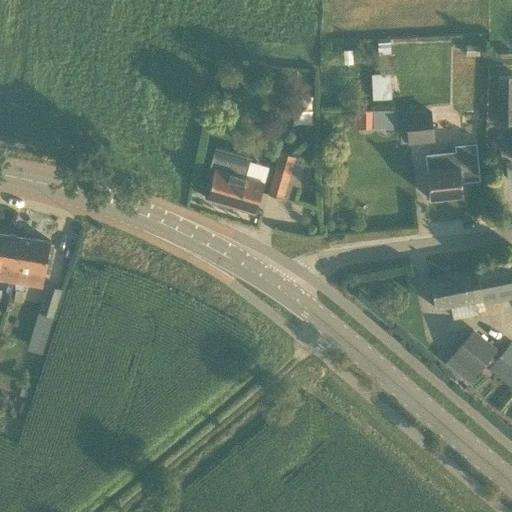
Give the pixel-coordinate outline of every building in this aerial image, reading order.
[(390,96),(387,72),(369,74),(373,99),(390,96)] [(511,76),(511,77),(499,76),(497,125),(511,125),(511,76)] [(292,95),(293,124),(314,123),(312,94),(292,95)] [(431,110),(405,112),(405,120),(398,120),(400,142),(408,142),(408,143),(410,143),(421,142),(434,141),(431,110)] [(456,137),(456,116),(436,117),(436,137),(456,137)] [(215,169),(212,179),(206,198),(255,213),(264,182),(245,176),(250,157),(215,147),(209,167),(215,169)] [(282,198),(294,156),(280,152),(267,194),(282,198)] [(478,179),(476,159),(476,157),(458,159),(457,152),(443,154),(445,168),(426,170),(429,198),(462,194),(461,181),(478,179)] [(0,280),(3,281),(13,283),(20,236),(18,235),(10,234),(0,232),(0,280)] [(20,236),(13,283),(42,287),(50,241),(20,236)] [(511,296),(511,260),(429,277),(435,309),(455,305),(482,299),(483,303),(511,296)] [(52,317),(61,289),(48,284),(39,312),(52,317)] [(453,355),(475,373),(483,364),(511,387),(511,344),(510,343),(500,355),(472,332),(453,355)]
